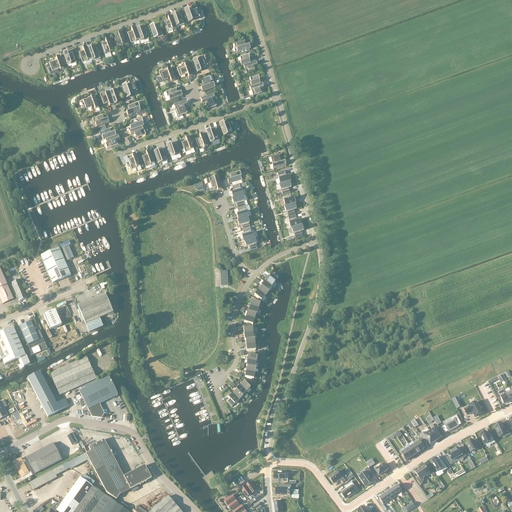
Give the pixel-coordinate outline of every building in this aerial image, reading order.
[(187,8),(183,10),(188,22),(192,21),(192,20),(194,19),(199,17),(196,9),(191,10),(191,11),(189,12),(187,8)] [(174,13),(170,14),(171,16),(175,27),(178,26),(179,27),(180,26),(181,27),(184,26),(183,25),(184,25),(184,24),(183,21),(180,14),(176,16),(176,17),(175,17),(174,13)] [(165,26),(162,26),(163,30),(166,29),(167,33),(171,32),(172,31),(173,34),(177,32),(176,29),(175,27),(171,16),(167,18),(169,22),(168,22),(167,21),(163,22),(165,26)] [(153,25),(149,26),(153,39),(157,38),(157,39),(159,38),(163,37),(159,26),(155,27),(155,28),(154,29),(153,25)] [(131,32),(127,33),(131,44),(136,42),(135,41),(139,40),(135,29),(134,27),(131,28),(132,32),(131,33),(131,32)] [(140,32),(139,28),(135,29),(139,40),(139,42),(143,41),(149,40),(147,35),(150,34),(149,32),(146,33),(145,29),(141,30),(141,31),(140,32)] [(118,38),(117,37),(113,38),(117,49),(118,49),(121,48),(121,47),(122,47),(122,46),(126,45),(125,42),(127,42),(125,37),(123,37),(121,32),(117,33),(119,37),(118,38)] [(105,43),(101,45),(103,52),(102,52),(104,55),(105,55),(108,54),(110,53),(109,52),(113,51),(113,50),(115,50),(112,43),(111,38),(109,39),(108,38),(105,40),(106,44),(105,44),(105,43)] [(244,41),(233,44),(235,49),(236,49),(237,52),(236,53),(237,55),(250,51),(249,49),(250,49),(249,45),(245,46),(244,45),(245,45),(244,41)] [(82,51),(78,53),(82,63),(86,62),(87,61),(90,59),(86,48),(87,48),(86,47),(82,48),(83,52),(82,52),(82,51)] [(87,48),(86,48),(90,59),(91,61),(94,60),(95,61),(96,60),(97,61),(100,60),(99,59),(100,59),(100,58),(101,58),(99,55),(101,54),(100,51),(97,52),(96,48),(92,50),(93,51),(92,51),(90,47),(87,48)] [(64,58),(62,59),(65,65),(67,65),(67,66),(70,64),(71,65),(72,65),(76,63),(72,53),(68,54),(69,55),(68,55),(66,51),(62,53),(64,58)] [(241,66),(243,66),(250,64),(250,63),(248,59),(249,58),(248,55),(239,57),(240,61),(241,62),(240,62),(241,66)] [(54,61),(49,63),(52,72),(53,73),(57,71),(57,70),(60,69),(60,70),(64,69),(63,66),(65,65),(62,59),(60,59),(59,56),(55,57),(57,61),(54,62),(54,61)] [(192,60),(197,73),(200,71),(199,67),(201,67),(202,68),(207,66),(205,60),(206,60),(205,57),(204,57),(203,57),(203,56),(198,58),(199,59),(196,60),(196,59),(192,60)] [(256,62),(250,63),(250,64),(243,66),(244,69),(245,69),(245,70),(246,74),(255,72),(254,68),(253,68),(253,67),(257,66),(256,62)] [(192,76),(192,75),(194,74),(192,68),(190,69),(188,63),(184,65),(184,66),(176,68),(176,69),(177,72),(178,72),(179,77),(185,75),(185,74),(187,73),(188,77),(192,76)] [(159,73),(162,82),(167,80),(167,79),(169,78),(171,82),(175,81),(170,68),(166,69),(166,70),(164,71),(163,70),(159,72),(159,73)] [(249,78),(248,78),(249,82),(250,81),(250,82),(251,83),(250,83),(251,87),(260,84),(259,81),(258,80),(259,79),(258,75),(249,78)] [(206,78),(201,80),(203,85),(204,85),(204,87),(200,88),(202,92),(215,88),(213,84),(212,84),(209,76),(209,77),(208,76),(205,77),(206,78)] [(125,84),(121,86),(126,98),(130,97),(128,93),(131,92),(131,93),(136,91),(133,82),(126,85),(125,84)] [(262,84),(260,84),(251,87),(249,87),(250,91),(251,91),(251,92),(252,96),(261,93),(260,89),(259,90),(259,89),(263,88),(262,84)] [(112,91),(108,92),(113,105),(116,104),(115,100),(116,99),(116,100),(120,99),(116,88),(111,90),(112,91)] [(177,98),(182,96),(181,92),(177,94),(176,93),(177,92),(176,89),(169,91),(168,90),(165,91),(166,92),(165,92),(166,96),(167,96),(167,98),(168,97),(169,101),(170,101),(171,100),(172,103),(173,102),(178,101),(177,98)] [(99,94),(103,105),(107,104),(107,103),(108,102),(109,106),(113,105),(108,92),(105,93),(104,93),(99,94)] [(213,94),(200,99),(201,103),(205,101),(206,104),(205,104),(207,110),(212,108),(213,108),(216,107),(215,107),(216,106),(217,106),(215,101),(214,101),(213,99),(214,98),(213,94)] [(90,98),(83,101),(86,109),(91,107),(91,106),(93,106),(95,110),(99,108),(98,105),(100,105),(98,99),(96,100),(94,96),(90,97),(90,98)] [(184,108),(183,106),(187,105),(186,101),(179,103),(178,101),(173,102),(174,105),(173,105),(174,109),(175,109),(176,112),(175,112),(177,116),(178,116),(178,117),(179,117),(182,116),(182,115),(187,114),(185,108),(184,108)] [(133,117),(141,114),(140,112),(139,108),(140,108),(139,106),(138,102),(127,106),(128,110),(129,110),(130,111),(126,112),(127,116),(132,114),(133,117)] [(102,115),(92,119),(94,124),(95,124),(96,127),(100,126),(101,128),(105,127),(104,125),(109,123),(107,119),(103,120),(103,119),(104,119),(102,115)] [(129,127),(130,131),(141,127),(143,126),(142,123),(143,122),(142,121),(141,117),(130,121),(132,125),(133,125),(133,126),(129,127)] [(223,122),(219,123),(223,136),(227,135),(227,134),(228,133),(232,132),(229,123),(225,125),(225,126),(224,126),(223,122)] [(102,131),(99,132),(101,138),(101,137),(103,141),(105,140),(115,136),(114,132),(110,134),(110,133),(111,132),(109,129),(106,130),(105,127),(101,128),(102,131)] [(143,130),(141,127),(130,131),(128,131),(130,135),(134,134),(134,135),(133,135),(135,139),(145,135),(144,131),(143,130)] [(219,141),(218,137),(220,136),(219,132),(216,133),(215,130),(211,131),(212,132),(210,133),(209,129),(205,131),(210,143),(213,142),(214,143),(215,142),(219,141)] [(207,146),(203,134),(199,135),(200,139),(199,139),(199,138),(195,140),(199,150),(203,149),(204,148),(207,146)] [(119,139),(117,135),(115,136),(105,140),(106,143),(105,144),(107,149),(112,147),(113,150),(115,149),(114,146),(117,145),(116,141),(115,142),(115,141),(119,139)] [(181,143),(185,153),(189,152),(190,151),(193,149),(192,144),(193,144),(192,139),(190,140),(189,136),(185,138),(186,142),(185,142),(185,141),(181,143)] [(174,157),(180,155),(176,144),(172,146),(172,147),(171,147),(170,143),(166,145),(167,148),(166,149),(168,155),(169,154),(170,157),(174,156),(174,157)] [(163,163),(167,162),(163,151),(159,152),(159,153),(158,154),(157,150),(153,151),(158,164),(161,163),(162,164),(163,163)] [(154,163),(149,151),(145,152),(147,156),(146,156),(145,155),(141,157),(145,167),(149,166),(150,165),(154,163)] [(129,163),(126,164),(127,167),(130,166),(130,167),(129,167),(130,170),(131,170),(135,169),(136,168),(140,166),(135,153),(131,155),(133,159),(132,159),(131,158),(127,160),(129,163)] [(279,155),(270,157),(272,165),(271,165),(273,169),(286,166),(284,162),(280,163),(280,161),(281,160),(279,155)] [(231,179),(227,180),(228,184),(238,181),(239,184),(242,183),(241,181),(240,177),(241,177),(241,175),(240,171),(239,171),(236,172),(229,174),(230,178),(231,178),(231,179)] [(284,171),(277,173),(279,179),(278,179),(279,184),(279,185),(289,182),(290,182),(288,176),(286,177),(284,171)] [(207,184),(210,183),(211,189),(215,188),(215,187),(216,187),(217,191),(221,190),(217,176),(214,178),(213,177),(205,179),(207,184)] [(279,184),(278,185),(280,191),(281,190),(282,195),(290,193),(288,188),(291,187),(289,182),(279,185),(279,184)] [(195,190),(200,192),(203,191),(201,184),(194,186),(195,190)] [(233,193),(231,193),(232,199),(242,196),(243,196),(241,190),(240,190),(239,186),(239,185),(237,186),(237,187),(237,188),(233,190),(233,192),(233,193)] [(232,199),(231,199),(233,205),(236,204),(237,209),(244,207),(243,202),(244,202),(242,196),(232,199)] [(284,201),(283,201),(284,206),(285,206),(294,204),(295,204),(294,198),(291,199),(290,196),(283,198),(284,201)] [(284,206),(284,207),(285,212),(286,212),(288,217),(295,215),(293,210),(296,209),(294,204),(285,206),(284,206)] [(239,214),(236,215),(237,220),(238,220),(247,218),(248,218),(247,212),(246,212),(244,207),(237,209),(239,214)] [(295,215),(288,217),(289,223),(288,223),(290,229),(291,228),(300,225),(299,220),(296,221),(295,215)] [(237,220),(238,226),(241,226),(242,231),(249,228),(248,223),(249,223),(247,218),(238,220),(237,220)] [(300,225),(291,228),(292,234),(293,234),(295,239),(297,238),(296,235),(301,234),(300,231),(303,231),(301,225),(300,225)] [(244,236),(241,236),(243,242),(244,242),(253,239),(252,233),(251,234),(249,228),(242,231),(244,236)] [(253,239),(244,242),(245,247),(248,247),(249,249),(251,248),(252,251),(257,249),(255,244),(256,244),(254,238),(253,239)] [(52,251),(40,256),(37,257),(39,261),(42,260),(52,284),(70,276),(58,248),(57,249),(52,251)] [(71,259),(65,248),(61,249),(67,261),(71,259)] [(0,299),(2,304),(13,299),(0,270),(0,299)] [(267,277),(264,281),(271,287),(274,283),(273,282),(275,279),(270,275),(268,278),(267,277)] [(11,283),(19,302),(27,299),(19,280),(11,283)] [(264,281),(260,286),(268,292),(267,291),(271,287),(264,281)] [(261,287),(257,291),(264,297),(268,292),(260,286),(261,287)] [(264,297),(257,291),(254,295),(261,301),(264,297)] [(77,306),(89,333),(103,327),(99,318),(108,315),(109,316),(113,314),(105,294),(77,306)] [(251,301),(249,307),(258,309),(259,304),(251,301)] [(55,310),(43,315),(50,330),(61,325),(55,310)] [(254,320),(245,317),(243,323),(252,325),(254,320)] [(27,343),(25,344),(23,345),(28,357),(33,355),(31,350),(40,346),(42,351),(47,349),(39,331),(35,333),(33,327),(36,325),(33,318),(29,319),(30,322),(20,327),(27,343)] [(0,360),(2,360),(4,365),(20,358),(23,367),(29,364),(26,356),(25,356),(13,328),(0,333),(0,360)] [(50,374),(59,396),(96,379),(86,358),(50,374)] [(90,362),(93,368),(99,366),(96,360),(90,362)] [(39,372),(27,379),(47,418),(68,407),(65,400),(56,404),(39,372)] [(108,377),(79,392),(91,417),(101,418),(103,414),(99,404),(117,395),(108,377)] [(239,386),(245,392),(250,388),(243,382),(239,386)] [(239,386),(235,390),(242,397),(243,398),(247,394),(245,392),(239,386)] [(236,390),(232,394),(238,401),(242,397),(235,390),(236,390)] [(503,390),(498,393),(504,405),(509,402),(505,394),(503,390)] [(238,401),(232,394),(228,398),(229,400),(227,402),(231,407),(234,405),(238,401)] [(469,407),(464,409),(467,415),(472,413),(474,417),(482,413),(476,402),(469,406),(469,407)] [(456,427),(458,426),(461,424),(456,416),(451,419),(452,421),(444,426),(448,432),(456,428),(456,427)] [(501,423),(494,427),(499,437),(501,436),(506,434),(507,436),(511,435),(508,429),(505,430),(501,423)] [(432,429),(429,431),(429,432),(430,432),(436,441),(441,438),(432,426),(430,427),(432,429)] [(66,434),(70,445),(76,443),(72,431),(66,434)] [(422,432),(419,435),(422,439),(426,437),(430,445),(436,441),(430,432),(429,432),(424,436),(422,432)] [(486,432),(480,435),(485,445),(489,443),(490,445),(495,443),(492,438),(489,439),(486,432)] [(420,438),(413,442),(420,452),(424,449),(422,445),(424,444),(420,438)] [(111,454),(104,440),(88,448),(90,452),(85,454),(104,490),(106,493),(116,500),(119,496),(150,479),(146,472),(147,472),(145,467),(140,470),(139,469),(137,468),(136,471),(133,472),(124,477),(113,457),(116,455),(115,452),(111,454)] [(472,440),(466,443),(471,452),(477,449),(472,440)] [(420,452),(413,442),(413,443),(414,445),(410,448),(415,455),(420,452)] [(20,459),(13,463),(21,477),(30,472),(32,475),(34,473),(35,474),(61,460),(57,453),(60,452),(55,443),(26,458),(24,460),(25,463),(23,464),(20,459)] [(415,455),(410,448),(405,451),(410,458),(415,455)] [(466,456),(462,449),(459,450),(458,448),(452,451),(458,461),(466,456)] [(410,458),(405,451),(401,454),(403,458),(405,462),(410,458)] [(448,456),(446,458),(450,465),(458,461),(452,451),(447,454),(448,456)] [(436,458),(430,462),(437,472),(435,474),(438,477),(443,474),(442,472),(447,469),(443,462),(440,464),(439,461),(436,458)] [(374,468),(379,476),(388,470),(384,464),(377,469),(376,467),(374,468)] [(421,468),(419,469),(425,477),(430,473),(432,477),(435,476),(431,471),(429,472),(424,465),(421,467),(421,468)] [(65,471),(62,466),(29,484),(33,491),(56,478),(55,476),(65,471)] [(365,472),(359,477),(366,487),(373,482),(371,479),(371,478),(370,477),(373,476),(367,468),(364,470),(365,472)] [(425,477),(419,469),(418,470),(417,469),(414,471),(419,479),(417,481),(420,486),(423,484),(422,483),(424,481),(422,479),(425,477)] [(274,472),(274,479),(282,480),(282,483),(288,483),(288,480),(285,479),(285,474),(285,473),(274,472)] [(337,472),(329,478),(333,484),(340,479),(343,483),(345,481),(342,477),(341,477),(337,472)] [(80,478),(60,506),(56,511),(57,511),(92,511),(104,496),(91,487),(94,483),(86,477),(83,481),(80,478)] [(230,477),(223,482),(226,487),(228,485),(227,483),(232,479),(230,477)] [(346,490),(341,494),(345,499),(355,492),(358,489),(355,486),(354,487),(351,482),(344,487),(346,490)] [(250,483),(245,486),(252,495),(254,493),(255,495),(257,494),(255,492),(256,491),(250,483)] [(275,488),(275,495),(287,496),(288,492),(291,492),(291,486),(283,485),(283,489),(275,488)] [(397,485),(391,489),(397,496),(402,492),(399,489),(397,485)] [(252,499),(251,498),(250,496),(252,495),(245,486),(241,490),(247,498),(248,497),(249,500),(250,501),(252,499)] [(391,489),(387,491),(392,499),(397,496),(391,489)] [(387,491),(383,494),(388,502),(392,499),(387,491)] [(383,494),(378,498),(381,502),(383,505),(388,502),(383,494)] [(224,502),(227,506),(236,500),(234,498),(236,497),(235,495),(233,496),(232,496),(224,502)] [(126,511),(104,496),(92,511),(126,511)] [(180,511),(168,497),(150,511),(180,511)] [(497,504),(501,502),(498,497),(494,499),(494,500),(492,501),(494,505),(497,503),(497,504)] [(227,506),(231,511),(239,505),(238,504),(241,503),(239,501),(237,502),(236,500),(227,506)] [(55,511),(56,511),(60,506),(57,503),(47,511),(55,511)] [(405,508),(407,511),(408,511),(415,508),(412,503),(405,508)]
